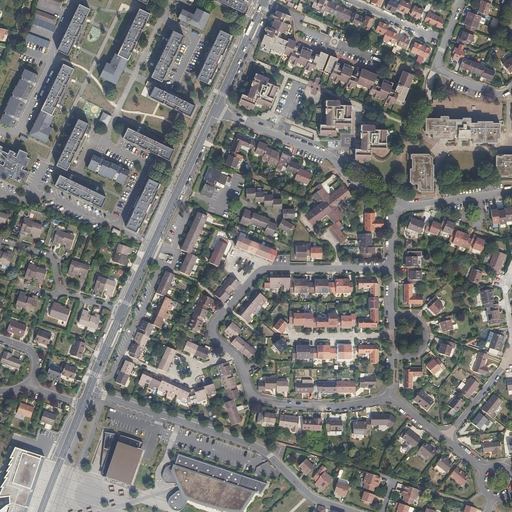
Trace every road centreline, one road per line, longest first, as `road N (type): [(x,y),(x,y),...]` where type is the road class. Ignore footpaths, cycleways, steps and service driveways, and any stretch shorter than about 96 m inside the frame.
road 1 (residential): [(88,390),(255,445),(309,495),(352,511)]
road 2 (residential): [(391,269),(263,269),(213,325),(213,336),(235,355)]
road 3 (unknown): [(251,59),(408,123),(429,69),(439,65)]
road 4 (residential): [(394,206),(384,181),(368,169),(214,109)]
road 5 (residential): [(235,355),(251,393),(266,401),(359,404),(391,395)]
road 6 (residential): [(511,90),(509,148),(448,148),(438,158),(437,202)]
road 7 (secondary): [(214,109),(152,244)]
road 8 (residential): [(461,0),(440,69),(496,93),(511,90)]
road 9 (residential): [(92,381),(113,374),(162,264)]
road 10 (secondary): [(147,255),(92,381)]
road 11 (residential): [(378,59),(298,26),(296,15),(264,0)]
